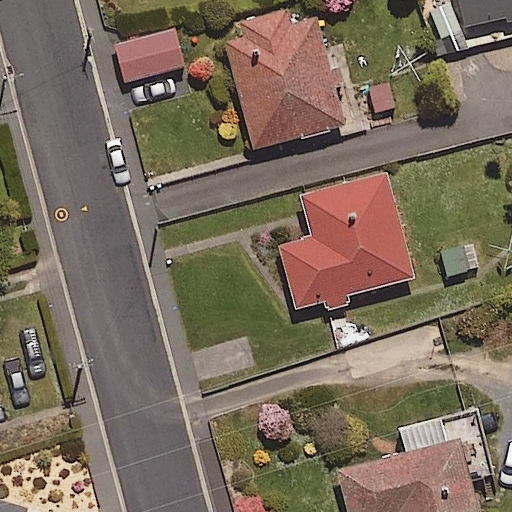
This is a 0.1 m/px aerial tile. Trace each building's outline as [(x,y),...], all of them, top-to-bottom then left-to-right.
[(511,14),(511,0),(460,0),(466,25),(511,14)] [(293,23),(289,10),(239,22),(244,40),(227,44),(253,147),(343,125),(317,17),(293,23)] [(184,66),(174,29),(115,44),(124,81),(184,66)] [(297,308),(323,300),(327,313),(350,307),(347,294),(413,277),(385,173),(301,195),(312,237),(280,245),(297,308)] [(492,474),(477,412),(396,432),(401,453),(338,468),(348,511),(477,511),(470,480),(492,474)]
